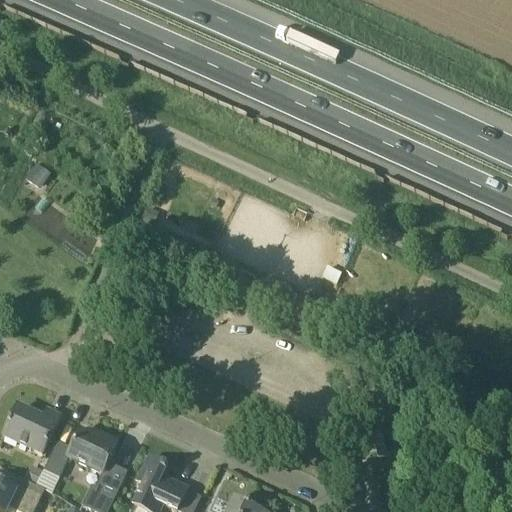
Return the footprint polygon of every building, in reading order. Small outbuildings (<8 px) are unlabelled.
[(305,321),(309,312),(303,309),(304,307),(295,304),(298,298),(289,295),(287,300),(278,297),(278,298),(271,295),(267,305),(275,308),(274,310),(296,319),(297,317),(305,321)] [(4,440),(22,448),(42,458),(61,420),(47,414),(43,423),(17,411),(4,440)] [(96,436),(94,441),(80,434),(72,452),(57,445),(44,474),(46,475),(39,490),(44,493),(46,494),(54,478),(59,480),(67,462),(101,479),(102,479),(108,466),(118,447),(96,436)] [(378,460),(385,458),(387,457),(382,434),(380,434),(372,436),(378,460)] [(168,511),(178,511),(180,510),(188,492),(163,480),(168,470),(148,461),(137,487),(138,488),(133,497),(137,499),(132,510),(133,510),(132,511),(164,511),(165,511),(168,511)] [(116,501),(128,475),(108,466),(102,479),(101,479),(95,491),(116,501)] [(37,487),(44,473),(33,468),(26,482),(37,487)] [(39,490),(25,483),(24,484),(19,481),(13,493),(0,487),(0,511),(35,511),(44,493),(39,490)] [(229,511),(255,511),(234,502),(229,511)]
